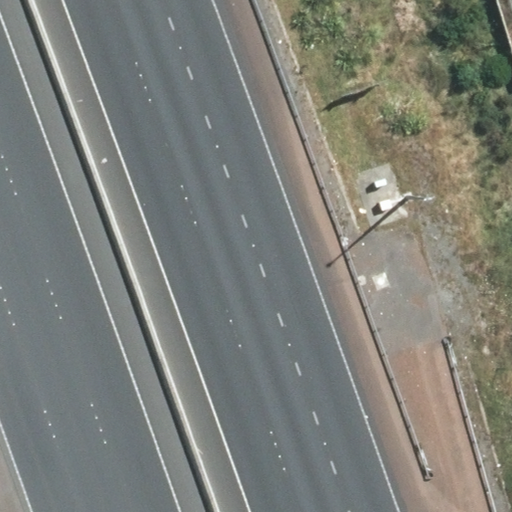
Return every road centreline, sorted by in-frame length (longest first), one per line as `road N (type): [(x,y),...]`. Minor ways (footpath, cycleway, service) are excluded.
road 1 (motorway): [(118,0),(315,511)]
road 2 (motorway): [(130,511),(0,166)]
